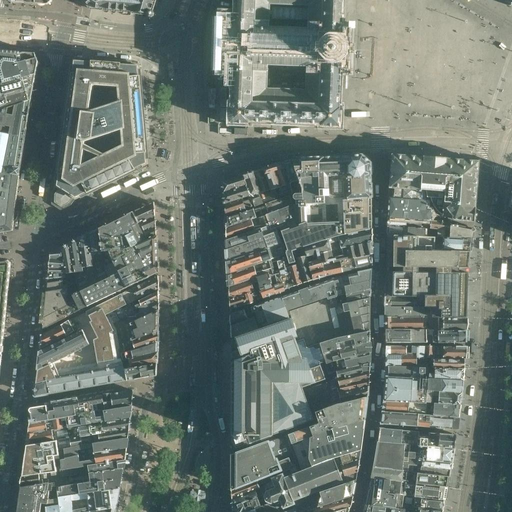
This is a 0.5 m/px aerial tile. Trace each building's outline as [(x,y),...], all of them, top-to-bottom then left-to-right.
[(82,0),(83,1),(85,1),(90,7),(90,8),(91,9),(92,9),(93,9),(93,7),(101,8),(101,9),(102,10),(124,12),(132,13),(132,14),(151,15),(155,0),(82,0)] [(317,131),(337,132),(342,132),(343,107),(341,107),(342,75),(352,75),(353,24),(344,24),(344,0),(232,0),(232,21),(222,21),(221,74),(231,75),(230,103),(228,103),(227,128),(252,129),(252,125),(263,125),(263,126),(307,128),(307,127),(317,127),(317,131)] [(0,110),(31,101),(38,62),(37,58),(36,59),(35,54),(34,53),(0,50),(0,110)] [(147,151),(140,78),(140,76),(139,76),(138,66),(121,65),(121,64),(119,63),(94,61),(94,62),(91,61),(91,62),(74,61),(73,73),(72,73),(72,76),(71,76),(66,113),(66,117),(58,172),(59,172),(58,174),(59,174),(57,186),(59,187),(56,191),(56,192),(55,194),(54,203),(61,207),(69,203),(71,200),(72,200),(74,197),(76,198),(87,193),(90,192),(90,193),(133,171),(135,170),(135,169),(146,163),(146,153),(146,151),(147,151)] [(20,168),(23,153),(26,130),(27,130),(27,129),(28,119),(31,101),(0,110),(0,233),(11,231),(12,231),(13,230),(14,217),(16,198),(19,176),(20,169),(21,169),(20,168)] [(169,145),(164,144),(161,156),(167,157),(169,145)] [(370,183),(370,177),(371,177),(371,175),(371,173),(370,165),(371,165),(371,163),(369,162),(363,157),(363,156),(362,155),(360,155),(360,156),(352,156),(350,156),(348,156),(348,157),(349,174),(350,174),(351,199),(372,198),(372,196),(371,184),(371,183),(370,183)] [(476,190),(477,186),(477,185),(477,184),(477,183),(477,178),(478,178),(478,177),(477,176),(478,171),(478,170),(478,169),(478,167),(479,165),(478,165),(478,162),(476,162),(476,161),(474,161),(471,161),(468,161),(467,160),(467,161),(462,161),(462,160),(460,160),(455,160),(455,159),(454,159),(454,160),(448,159),(448,158),(445,158),(445,159),(441,158),(430,157),(425,157),(423,156),(423,157),(417,157),(416,156),(416,157),(411,157),(411,156),(409,156),(404,156),(404,155),(403,155),(403,156),(397,155),(395,155),(392,155),(392,158),(389,188),(424,191),(430,191),(431,197),(431,199),(431,200),(432,203),(433,203),(433,205),(434,207),(435,208),(437,210),(439,212),(440,214),(442,215),(443,216),(445,216),(445,217),(448,218),(451,218),(462,221),(475,222),(475,213),(474,213),(475,210),(476,210),(476,208),(475,207),(476,202),(476,199),(476,197),(476,192),(477,192),(477,190),(476,190)] [(317,242),(372,229),(372,210),(372,201),(372,198),(351,199),(350,174),(349,174),(325,175),(324,157),(309,158),(300,159),(300,158),(297,158),(297,160),(292,161),(302,193),(302,196),(297,196),(294,197),(294,201),(297,203),(297,207),(299,207),(300,226),(299,226),(279,232),(286,253),(283,254),(288,266),(293,264),(296,263),(304,283),(312,280),(306,264),(301,248),(317,242)] [(349,174),(348,157),(342,157),(331,157),(331,158),(326,158),(326,157),(324,157),(325,175),(349,174)] [(302,193),(292,161),(291,161),(283,163),(293,195),(302,193)] [(293,195),(283,163),(282,163),(282,164),(275,166),(274,166),(280,185),(279,185),(283,199),(293,195)] [(280,185),(274,166),(273,166),(264,169),(263,170),(269,188),(268,189),(270,195),(272,202),(283,199),(279,185),(280,185)] [(269,188),(263,170),(253,173),(259,192),(258,192),(262,205),(272,202),(270,195),(265,197),(263,190),(268,189),(269,188)] [(259,192),(253,173),(244,176),(247,186),(225,193),(225,204),(242,199),(247,198),(250,196),(254,208),(262,205),(258,192),(259,192)] [(247,186),(244,176),(236,179),(225,183),(224,184),(224,185),(225,193),(247,186)] [(389,188),(389,197),(426,201),(424,191),(389,188)] [(254,208),(250,196),(247,198),(247,200),(242,201),(242,199),(225,204),(225,205),(226,216),(254,208)] [(426,201),(389,197),(388,219),(430,222),(435,219),(426,201)] [(283,254),(276,233),(279,232),(299,226),(290,198),(265,206),(266,211),(267,215),(264,216),(267,227),(227,240),(227,250),(228,262),(229,274),(229,275),(281,255),(283,254)] [(155,216),(154,212),(154,207),(154,206),(154,203),(151,204),(150,204),(150,205),(145,207),(144,207),(143,208),(142,208),(141,208),(134,212),(138,224),(154,216),(155,216)] [(250,221),(248,215),(258,212),(259,218),(264,216),(267,215),(265,206),(226,218),(225,218),(226,228),(250,221)] [(132,247),(124,230),(138,224),(134,212),(133,213),(133,212),(132,213),(124,217),(122,217),(114,221),(105,226),(104,226),(101,228),(99,229),(106,263),(106,265),(135,252),(132,247)] [(156,236),(155,230),(155,226),(154,216),(138,224),(124,230),(132,247),(156,236)] [(227,240),(267,227),(264,216),(259,218),(250,221),(226,228),(226,229),(227,240)] [(431,224),(437,221),(435,219),(430,222),(388,219),(388,218),(388,227),(428,229),(431,229),(431,224)] [(473,231),(472,229),(467,228),(466,228),(450,225),(450,224),(444,223),(437,221),(431,224),(431,229),(439,230),(439,234),(439,237),(441,238),(447,238),(472,239),(472,238),(473,231)] [(428,234),(428,229),(388,227),(387,227),(387,235),(419,237),(435,237),(439,237),(439,234),(428,234)] [(106,263),(99,229),(89,234),(95,265),(106,263)] [(319,254),(372,242),(372,241),(372,229),(317,242),(301,248),(306,264),(313,261),(312,258),(316,256),(316,259),(320,258),(319,254)] [(95,265),(89,234),(78,239),(84,267),(95,265)] [(467,302),(467,296),(468,288),(467,288),(467,281),(468,281),(468,280),(467,280),(468,274),(468,273),(452,273),(452,270),(452,268),(469,268),(470,259),(470,253),(470,252),(434,250),(434,252),(428,252),(428,246),(428,245),(427,244),(426,244),(426,243),(425,243),(424,243),(423,244),(422,244),(422,245),(422,246),(422,252),(418,252),(419,237),(387,235),(387,267),(398,267),(418,267),(418,265),(435,265),(435,270),(435,289),(418,289),(418,287),(386,287),(386,296),(424,297),(424,295),(418,295),(418,294),(427,294),(427,292),(433,292),(433,294),(436,294),(436,317),(436,318),(438,318),(467,318),(467,317),(466,317),(467,310),(467,309),(467,304),(467,302)] [(118,292),(157,273),(156,242),(156,236),(132,247),(135,252),(106,265),(106,263),(95,265),(84,267),(84,271),(75,273),(76,276),(75,277),(78,293),(73,296),(80,310),(87,306),(88,306),(97,302),(98,302),(106,297),(106,298),(107,297),(115,293),(116,293),(118,291),(118,292)] [(470,252),(472,239),(447,238),(447,247),(440,247),(441,238),(439,237),(435,237),(434,250),(470,252)] [(84,271),(84,267),(78,239),(78,240),(73,242),(70,244),(75,273),(84,271)] [(372,264),(372,254),(372,253),(371,253),(371,242),(372,242),(319,254),(320,258),(326,276),(345,271),(345,272),(346,271),(354,269),(354,270),(355,269),(362,267),(362,268),(363,267),(371,265),(371,266),(372,266),(372,265),(372,264)] [(76,276),(75,273),(70,244),(61,248),(63,259),(64,266),(65,271),(66,279),(75,277),(76,276)] [(63,259),(61,248),(53,252),(51,255),(51,259),(63,259)] [(302,284),(296,267),(294,268),(293,264),(288,266),(283,254),(281,255),(293,287),(302,284)] [(229,287),(267,272),(271,282),(275,293),(276,293),(278,292),(282,291),(284,290),(293,287),(281,255),(229,275),(228,275),(229,286),(229,287)] [(326,276),(320,258),(316,259),(316,256),(312,258),(313,261),(306,264),(312,280),(326,276)] [(64,266),(63,259),(51,259),(50,261),(50,267),(49,267),(50,267),(64,266)] [(3,339),(7,299),(7,298),(6,298),(6,291),(7,291),(8,291),(8,290),(10,266),(11,263),(10,262),(9,262),(9,261),(8,261),(8,260),(0,261),(0,354),(2,354),(3,344),(2,344),(2,339),(3,339)] [(418,280),(418,272),(418,269),(418,267),(398,267),(398,269),(398,272),(387,272),(386,280),(418,280)] [(287,311),(328,298),(328,299),(334,298),(337,297),(342,295),(371,288),(371,281),(371,280),(372,270),(364,271),(349,275),(349,274),(348,275),(333,279),(333,278),(333,279),(299,291),(298,291),(282,297),(282,296),(282,297),(256,306),(251,307),(252,308),(255,318),(259,329),(289,319),(287,311)] [(66,279),(65,271),(49,274),(47,283),(66,279)] [(259,287),(271,282),(267,272),(229,287),(230,298),(243,293),(249,291),(259,287)] [(127,304),(158,289),(158,276),(157,276),(135,287),(131,289),(122,294),(127,304)] [(80,310),(73,296),(78,293),(75,277),(66,279),(47,283),(48,283),(48,291),(47,291),(47,292),(46,292),(43,325),(46,327),(47,328),(80,310)] [(275,293),(271,282),(259,287),(263,298),(275,293)] [(263,298),(259,287),(249,291),(253,302),(256,300),(260,299),(260,298),(262,298),(263,298)] [(336,305),(370,296),(371,289),(371,288),(342,295),(343,299),(338,301),(337,297),(334,298),(336,305)] [(133,312),(141,308),(159,299),(158,291),(131,305),(133,312)] [(253,302),(249,291),(243,293),(247,304),(250,303),(253,302)] [(247,304),(243,293),(230,298),(228,298),(228,302),(230,301),(230,309),(247,304)] [(126,359),(124,349),(123,343),(132,340),(129,331),(133,329),(131,322),(127,323),(124,308),(123,306),(127,304),(122,294),(76,317),(68,320),(75,333),(80,330),(83,347),(38,370),(36,384),(47,382),(49,394),(62,392),(122,381),(127,381),(124,369),(122,360),(126,359)] [(370,331),(370,306),(370,298),(370,296),(336,305),(334,298),(328,299),(289,312),(297,338),(303,336),(304,338),(307,349),(340,338),(370,331)] [(424,307),(424,297),(386,296),(385,307),(424,307)] [(131,322),(159,310),(159,299),(141,308),(142,313),(135,316),(133,312),(131,305),(124,308),(127,323),(131,322)] [(431,317),(431,307),(424,307),(385,307),(385,317),(431,317)] [(252,308),(231,315),(231,326),(255,318),(252,308)] [(159,331),(159,310),(131,322),(133,329),(129,331),(132,340),(159,331)] [(433,342),(433,330),(438,330),(438,318),(436,318),(436,317),(431,317),(385,317),(386,330),(386,343),(433,342)] [(255,318),(231,326),(231,338),(259,329),(255,318)] [(466,329),(467,318),(438,318),(438,330),(466,330),(466,329)] [(40,351),(75,333),(68,320),(42,334),(41,334),(40,351)] [(38,370),(83,347),(80,330),(75,333),(40,351),(38,370)] [(465,338),(466,334),(465,334),(466,331),(466,330),(438,330),(433,330),(433,342),(465,342),(466,342),(466,341),(465,341),(465,337),(465,338)] [(159,331),(132,340),(123,343),(124,349),(131,348),(131,349),(158,342),(159,331)] [(314,421),(303,389),(326,380),(321,364),(327,362),(325,354),(344,348),(370,341),(370,331),(340,338),(307,349),(304,338),(271,348),(269,341),(251,347),(250,345),(232,351),(232,362),(232,368),(232,372),(232,379),(232,380),(231,380),(231,382),(232,382),(232,390),(232,393),(232,401),(232,411),(232,414),(232,422),(232,423),(232,424),(232,425),(232,443),(233,443),(234,447),(235,446),(236,448),(238,447),(314,421)] [(327,363),(370,352),(370,341),(344,348),(325,354),(327,362),(327,363)] [(158,352),(158,344),(158,342),(131,349),(131,348),(124,349),(126,359),(158,352)] [(386,346),(386,366),(424,367),(424,358),(425,346),(386,346)] [(434,358),(434,346),(425,346),(424,358),(434,358)] [(465,356),(465,347),(444,347),(434,346),(434,358),(465,359),(465,358),(463,358),(463,356),(465,356)] [(158,352),(126,359),(122,360),(124,369),(157,364),(158,352)] [(328,373),(337,371),(370,363),(370,352),(327,363),(328,364),(325,365),(328,373)] [(463,380),(464,368),(465,359),(434,358),(424,358),(424,367),(427,367),(433,367),(432,373),(427,373),(426,378),(463,380)] [(369,370),(370,363),(337,371),(338,378),(369,370)] [(157,376),(157,364),(124,369),(127,381),(157,376)] [(458,388),(458,383),(463,383),(463,380),(426,378),(427,373),(427,367),(424,367),(386,366),(386,367),(386,376),(385,382),(385,387),(385,391),(384,391),(384,392),(384,400),(383,401),(384,401),(424,404),(424,401),(425,389),(462,392),(462,389),(458,388)] [(369,386),(369,381),(369,370),(338,378),(330,380),(330,381),(308,391),(311,399),(329,395),(337,393),(369,386)] [(49,394),(47,382),(36,384),(35,396),(36,396),(49,394)] [(335,404),(368,396),(369,386),(337,393),(337,396),(330,398),(329,395),(311,399),(315,411),(335,404)] [(460,404),(462,392),(425,389),(424,401),(460,404)] [(132,400),(132,397),(133,391),(126,392),(126,390),(120,391),(121,393),(111,394),(103,396),(105,410),(131,406),(134,406),(134,401),(132,400)] [(129,428),(129,425),(130,417),(82,425),(81,414),(105,410),(103,396),(78,400),(53,404),(53,405),(47,406),(47,405),(33,407),(32,408),(30,422),(28,434),(26,445),(27,445),(25,455),(47,451),(56,450),(63,449),(65,458),(77,456),(76,449),(92,447),(93,450),(87,451),(88,455),(96,453),(126,449),(127,441),(127,439),(127,438),(79,446),(77,437),(129,428)] [(326,430),(365,420),(365,419),(365,418),(366,407),(367,408),(368,396),(335,404),(315,411),(319,423),(322,422),(322,424),(287,436),(290,444),(297,442),(296,440),(326,430)] [(459,417),(423,414),(424,404),(384,401),(382,411),(381,424),(387,424),(417,426),(429,427),(457,429),(459,417)] [(459,417),(460,404),(424,401),(424,404),(423,414),(459,417)] [(130,417),(130,413),(131,406),(105,410),(81,414),(82,425),(130,417)] [(361,450),(365,420),(326,430),(296,440),(297,442),(290,444),(293,454),(288,456),(289,459),(294,475),(331,458),(334,457),(361,450)] [(128,438),(128,435),(129,428),(77,437),(79,446),(127,438),(128,438)] [(418,445),(419,432),(380,428),(378,442),(418,445)] [(455,444),(456,435),(419,432),(418,445),(420,445),(454,448),(454,446),(453,446),(454,443),(455,444)] [(281,471),(278,463),(289,459),(288,456),(293,454),(290,444),(287,436),(240,452),(240,451),(235,453),(231,454),(231,490),(232,490),(256,480),(260,479),(281,471)] [(420,445),(418,445),(378,442),(376,454),(376,455),(374,467),(374,468),(410,472),(416,472),(417,465),(418,459),(420,445)] [(450,460),(452,449),(454,449),(454,448),(420,445),(418,459),(452,462),(452,461),(450,460)] [(60,470),(125,460),(125,459),(124,459),(125,456),(126,449),(96,453),(96,460),(88,461),(88,455),(77,456),(65,458),(24,465),(22,477),(47,473),(48,480),(49,480),(59,478),(60,470)] [(65,458),(63,449),(56,450),(57,455),(47,457),(47,451),(25,455),(24,465),(65,458)] [(359,458),(361,451),(361,450),(334,457),(336,465),(359,459),(359,458),(360,459),(360,458),(359,458)] [(294,501),(356,479),(356,478),(357,473),(357,472),(357,471),(339,476),(336,465),(334,466),(331,458),(294,475),(289,459),(278,463),(281,471),(260,479),(263,490),(260,497),(262,504),(267,506),(268,511),(281,511),(295,507),(294,501)] [(357,471),(359,459),(336,465),(339,476),(357,471)] [(449,468),(449,463),(452,463),(452,462),(418,459),(417,465),(451,469),(451,468),(449,468)] [(40,511),(41,506),(47,507),(59,506),(57,498),(120,488),(123,468),(125,460),(60,470),(59,478),(49,480),(48,485),(43,486),(21,486),(19,500),(17,511),(40,511)] [(449,476),(449,475),(448,475),(448,469),(450,470),(451,469),(417,465),(416,472),(410,472),(409,482),(447,486),(447,485),(449,477),(449,476)] [(409,482),(410,472),(374,468),(371,478),(372,478),(394,481),(409,482)] [(48,480),(47,473),(22,477),(21,486),(43,486),(42,481),(48,480)] [(444,507),(445,500),(392,494),(394,481),(372,478),(371,479),(366,504),(366,505),(407,509),(417,510),(417,507),(443,510),(443,509),(442,509),(443,506),(444,507)] [(302,511),(303,511),(353,496),(353,495),(356,481),(356,480),(356,479),(294,501),(295,507),(281,511),(302,511)] [(259,497),(256,490),(259,489),(256,480),(232,490),(232,506),(233,506),(257,498),(259,497)] [(445,500),(445,499),(444,499),(444,497),(445,497),(446,490),(445,489),(446,487),(447,488),(447,486),(409,482),(394,481),(392,494),(445,500)] [(57,498),(59,506),(59,507),(45,509),(45,511),(115,511),(116,508),(116,509),(119,493),(120,488),(119,488),(120,488),(57,498)] [(204,500),(205,494),(200,493),(200,491),(197,490),(197,493),(191,492),(190,498),(194,498),(194,500),(196,501),(195,502),(198,503),(198,501),(200,501),(200,499),(204,500)] [(302,511),(333,511),(350,507),(353,496),(303,511),(302,511)] [(257,498),(233,506),(232,511),(268,511),(267,506),(260,508),(257,498)]
